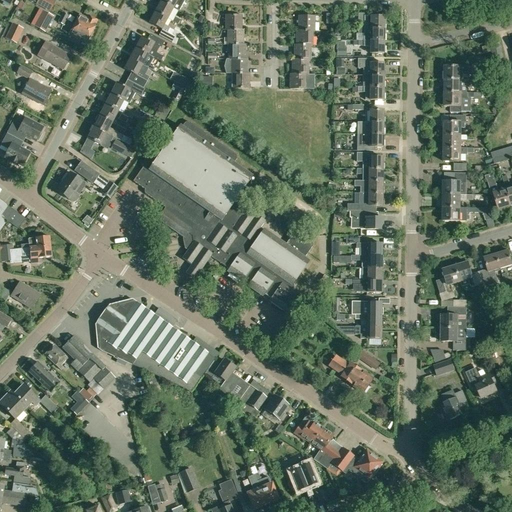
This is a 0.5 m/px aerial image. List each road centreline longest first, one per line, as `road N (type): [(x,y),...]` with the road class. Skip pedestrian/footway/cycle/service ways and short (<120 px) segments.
road 1 (unclassified): [(408,452),(386,448),(101,256)]
road 2 (unclassified): [(411,254),(414,45)]
road 3 (residential): [(26,196),(122,18)]
road 4 (unclassified): [(408,452),(411,254)]
road 5 (residential): [(0,373),(101,256)]
